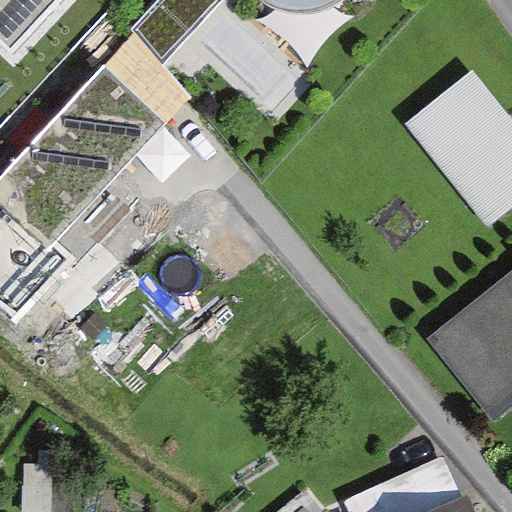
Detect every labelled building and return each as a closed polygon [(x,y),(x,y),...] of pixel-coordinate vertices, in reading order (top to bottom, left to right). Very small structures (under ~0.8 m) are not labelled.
[(0,0),(0,29),(28,56),(79,0),(0,0)] [(166,46),(214,0),(147,0),(134,13),(166,46)] [(319,15),(342,6),(347,0),(272,0),(282,10),(301,15),(319,15)] [(192,127),(129,71),(0,214),(0,233),(53,281),(192,127)] [(511,213),(511,119),(479,76),(409,129),(488,232),(511,213)] [(511,415),(511,414),(511,291),(451,337),(511,415)] [(493,511),(487,497),(451,511),(493,511)]
